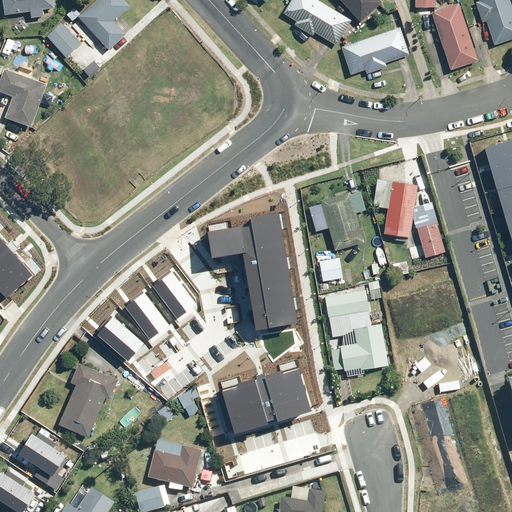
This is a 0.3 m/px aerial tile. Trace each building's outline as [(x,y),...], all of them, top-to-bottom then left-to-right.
[(0,0),(0,3),(1,18),(29,15),(30,19),(44,17),(43,11),(54,10),(52,0),(0,0)] [(113,24),(130,9),(122,0),(97,0),(77,19),(107,53),(125,37),(123,34),(131,28),(125,21),(117,28),(113,24)] [(316,1),(314,0),(291,0),(283,15),(296,23),(293,27),(312,38),(314,34),(336,47),(351,22),(335,12),(336,11),(317,0),(316,1)] [(377,0),(337,0),(359,24),(382,4),(377,0)] [(435,0),(414,0),(414,9),(435,10),(435,0)] [(511,40),(511,11),(508,0),(477,0),(479,3),(475,4),(482,24),(485,23),(493,47),(511,40)] [(459,5),(431,14),(450,72),(478,63),(459,5)] [(45,37),(65,59),(80,46),(61,24),(45,37)] [(400,29),(341,48),(350,76),(365,71),(366,75),(386,69),(385,65),(409,56),(400,29)] [(149,95),(169,98),(171,80),(173,80),(177,50),(146,46),(143,76),(151,77),(149,95)] [(4,120),(31,129),(38,107),(40,107),(47,86),(3,71),(0,80),(0,93),(12,98),(4,120)] [(169,98),(149,95),(146,115),(134,114),(130,145),(163,149),(169,98)] [(97,128),(88,137),(102,152),(111,144),(97,128)] [(511,138),(483,147),(489,168),(511,161),(511,138)] [(89,145),(57,172),(73,191),(78,186),(95,205),(117,186),(100,166),(104,163),(89,145)] [(511,161),(489,168),(495,189),(511,184),(511,161)] [(383,233),(408,237),(416,188),(391,184),(383,233)] [(511,184),(495,189),(501,210),(511,206),(511,184)] [(321,202),(334,250),(363,243),(350,195),(321,202)] [(511,206),(501,210),(507,231),(511,229),(511,206)] [(243,253),(255,330),(297,323),(279,212),(250,217),(251,223),(208,230),(212,258),(243,253)] [(436,222),(416,228),(425,256),(444,250),(436,222)] [(0,286),(9,297),(33,275),(0,237),(0,286)] [(342,279),(338,259),(320,262),(323,282),(342,279)] [(172,271),(153,285),(176,318),(196,304),(172,271)] [(423,362),(449,358),(446,340),(452,339),(444,290),(404,296),(412,345),(420,344),(423,362)] [(145,291),(125,305),(149,338),(169,324),(145,291)] [(367,291),(324,299),(328,319),(371,311),(367,291)] [(198,306),(190,313),(202,330),(211,323),(198,306)] [(113,316),(98,335),(130,360),(145,341),(113,316)] [(338,348),(343,372),(359,369),(387,364),(380,326),(352,331),(354,344),(338,348)] [(130,370),(146,385),(153,377),(138,362),(130,370)] [(70,383),(74,385),(56,426),(85,439),(104,398),(109,400),(117,381),(78,364),(70,383)] [(224,387),(237,431),(313,410),(301,365),(224,387)] [(146,385),(130,370),(122,378),(138,393),(146,385)] [(490,470),(485,471),(473,423),(440,432),(447,460),(434,463),(436,469),(448,466),(459,508),(497,499),(490,470)] [(30,427),(14,453),(47,473),(63,447),(30,427)] [(156,443),(148,481),(191,490),(199,451),(156,443)] [(2,462),(0,465),(0,496),(19,508),(35,482),(2,462)] [(67,470),(58,465),(48,483),(56,488),(67,470)] [(133,496),(137,511),(152,511),(163,509),(158,490),(133,496)] [(321,511),(325,494),(307,491),(304,503),(279,499),(276,511),(321,511)] [(108,511),(112,506),(90,492),(77,511),(73,511),(65,506),(61,511),(108,511)]
